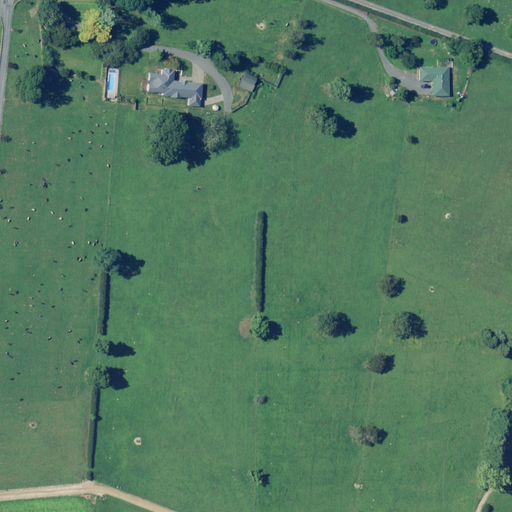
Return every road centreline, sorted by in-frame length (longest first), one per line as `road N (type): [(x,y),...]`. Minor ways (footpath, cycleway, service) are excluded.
road 1 (track): [(169,511),(89,481),(37,503),(0,503)]
road 2 (unclassified): [(351,0),(511,56)]
